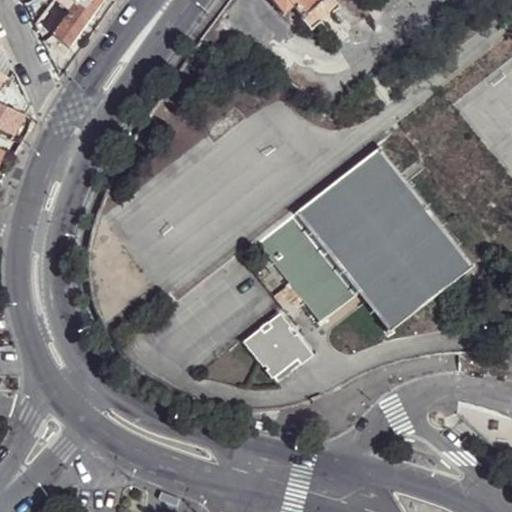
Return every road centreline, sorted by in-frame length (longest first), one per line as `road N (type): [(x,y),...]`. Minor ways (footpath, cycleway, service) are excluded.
road 1 (tertiary): [(480,511),(352,468),(251,447)]
road 2 (tertiary): [(251,447),(153,418),(93,380)]
road 3 (tertiary): [(21,229),(19,301),(52,391)]
road 4 (tertiary): [(85,427),(153,465),(234,493)]
road 5 (tertiary): [(96,127),(187,0)]
road 6 (tertiary): [(93,380),(74,358),(53,306),(54,239)]
road 7 (residential): [(68,110),(48,101),(0,1)]
road 8 (tertiary): [(147,4),(68,110)]
road 9 (tertiary): [(68,110),(21,229)]
